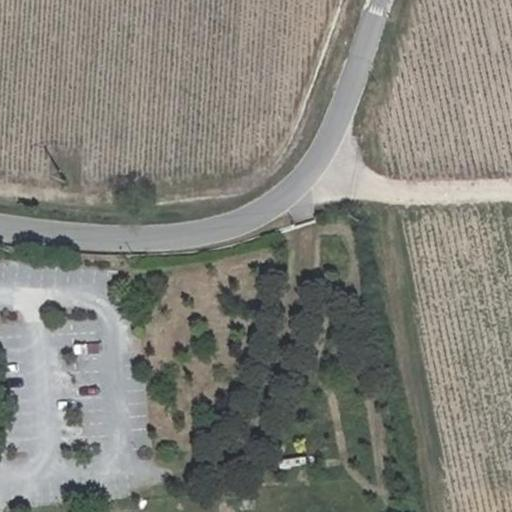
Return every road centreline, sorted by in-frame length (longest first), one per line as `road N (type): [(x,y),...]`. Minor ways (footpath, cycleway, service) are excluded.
road 1 (unclassified): [(0,228),(128,247),(237,235),(335,168),(397,0)]
road 2 (unknown): [(511,187),(413,194),(335,168)]
road 3 (unknown): [(0,303),(18,318),(33,464)]
